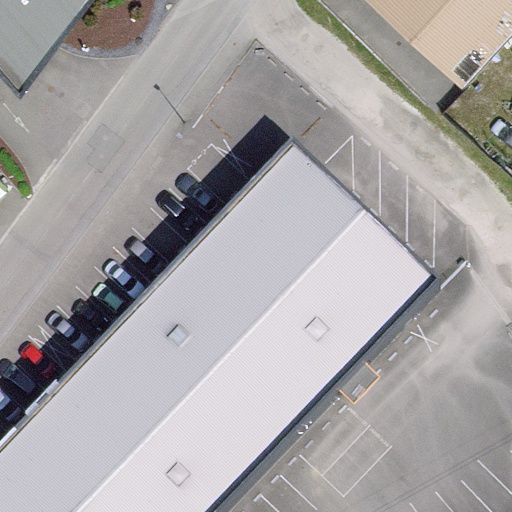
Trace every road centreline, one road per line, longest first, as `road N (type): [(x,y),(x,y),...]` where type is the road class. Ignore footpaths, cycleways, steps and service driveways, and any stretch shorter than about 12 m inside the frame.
road 1 (track): [(511,262),(241,0)]
road 2 (unclassified): [(221,0),(0,293)]
